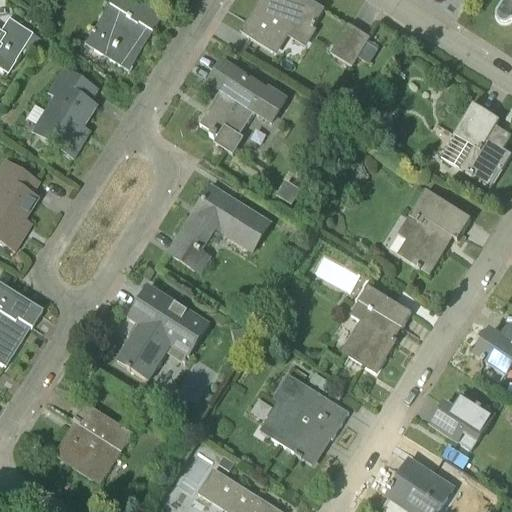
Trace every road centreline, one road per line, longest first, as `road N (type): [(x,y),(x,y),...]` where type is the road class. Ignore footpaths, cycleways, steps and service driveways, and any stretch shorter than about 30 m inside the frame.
road 1 (residential): [(333,511),(511,224)]
road 2 (residential): [(79,332),(162,193),(156,167),(128,140)]
road 3 (residential): [(79,332),(53,305),(47,270),(128,140)]
road 4 (residential): [(128,140),(217,0)]
road 5 (residential): [(511,87),(379,0)]
road 6 (residential): [(0,456),(79,332)]
